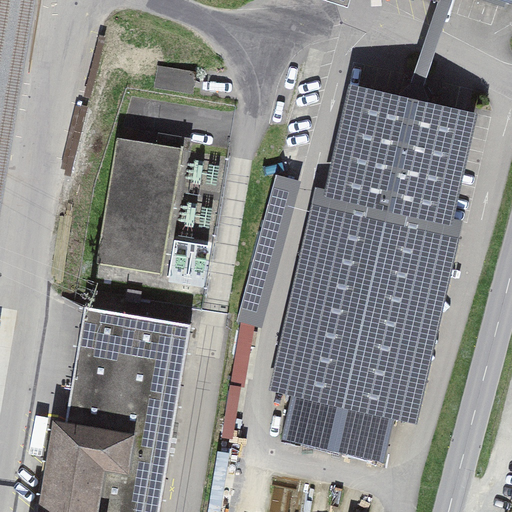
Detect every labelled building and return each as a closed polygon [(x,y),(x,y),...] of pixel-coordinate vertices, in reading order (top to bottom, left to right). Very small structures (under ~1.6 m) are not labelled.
[(321,0),(346,8),(349,0),(321,0)] [(452,0),(440,0),(439,2),(411,84),(424,86),(452,0)] [(154,87),(192,94),(195,72),(158,66),(154,87)] [(429,99),(424,86),(411,84),(401,94),(401,96),(349,85),(325,188),(314,186),(267,391),(292,396),(282,439),(384,462),(393,419),(417,425),(464,222),(453,219),(477,114),(428,102),(429,99)] [(119,140),(99,261),(162,271),(182,150),(170,148),(172,135),(138,130),(136,143),(119,140)] [(158,511),(190,324),(84,306),(64,425),(56,424),(41,511),(158,511)]
